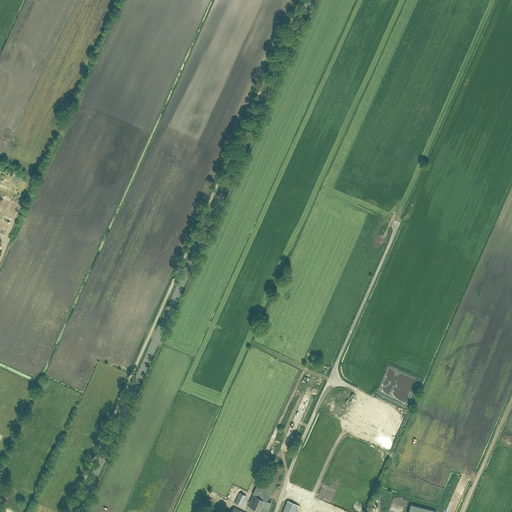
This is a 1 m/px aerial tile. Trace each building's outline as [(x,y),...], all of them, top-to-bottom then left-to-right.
[(275,464),(268,479),(275,482),(282,467),(275,464)] [(261,476),(253,494),(266,500),(275,482),(268,479),(261,476)] [(241,505),(246,495),(239,492),(234,502),(241,505)] [(262,511),(266,511),(271,503),(266,500),(253,494),(248,505),(261,511),(262,511)] [(295,511),(298,505),(287,500),(282,511),(295,511)]
